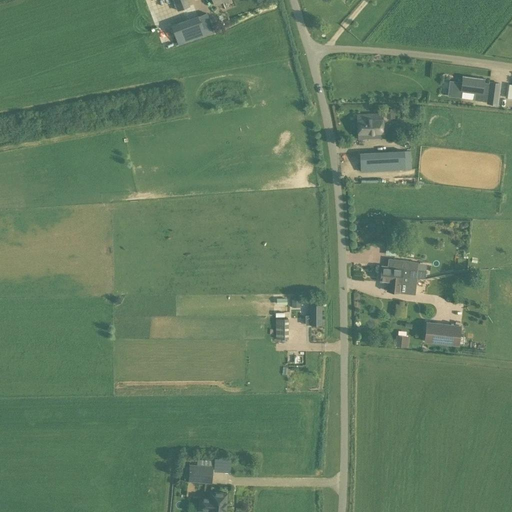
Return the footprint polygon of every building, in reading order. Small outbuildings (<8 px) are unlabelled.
[(171,25),(178,45),(212,32),(205,12),(171,25)] [(450,81),(448,95),(460,96),(461,90),(475,92),(474,99),(487,100),(486,102),(497,103),(500,83),(489,81),(489,83),(483,83),(484,79),(462,76),(461,82),(450,81)] [(382,112),(356,114),(357,139),(384,137),(382,112)] [(411,169),(410,151),(404,151),(404,150),(360,152),(360,164),(361,172),(389,170),(411,169)] [(388,258),(387,266),(381,266),(380,281),(388,282),(387,290),(407,293),(409,277),(425,279),(426,271),(415,270),(415,276),(409,275),(410,261),(388,258)] [(291,299),(292,308),(301,307),(300,299),(291,299)] [(304,315),(304,323),(320,323),(320,305),(310,305),(310,315),(304,315)] [(275,318),(275,339),(288,339),(288,318),(275,318)] [(424,342),(459,346),(461,325),(426,321),(424,342)] [(396,335),(395,346),(406,347),(407,336),(396,335)] [(211,482),(212,466),(189,464),(188,480),(211,482)] [(210,497),(199,496),(198,509),(209,510),(208,511),(224,511),(226,492),(210,491),(210,497)]
